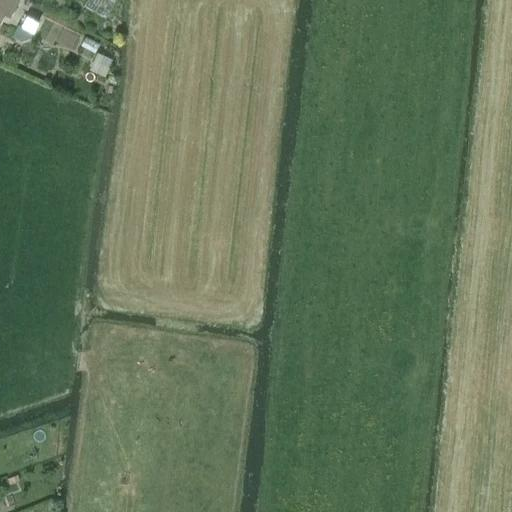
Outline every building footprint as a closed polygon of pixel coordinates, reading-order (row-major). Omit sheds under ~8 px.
[(10,16),(18,0),(0,0),(0,22),(5,14),(10,16)] [(51,0),(50,3),(63,10),(68,0),(51,0)] [(107,16),(116,0),(89,0),(88,4),(107,16)] [(22,27),(34,33),(40,22),(28,16),(22,27)] [(31,39),(34,33),(22,27),(18,25),(15,30),(25,36),(31,39)] [(93,69),(107,73),(110,62),(96,58),(93,69)] [(18,475),(5,480),(7,485),(20,481),(18,475)]
